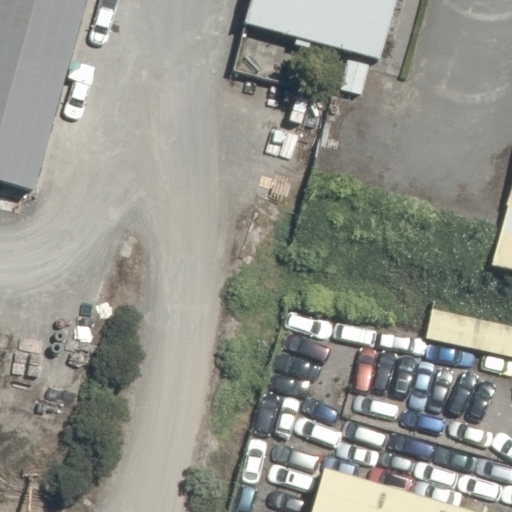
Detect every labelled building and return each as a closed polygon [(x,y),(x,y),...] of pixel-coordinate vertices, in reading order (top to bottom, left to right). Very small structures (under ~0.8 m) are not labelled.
[(0,0),(0,182),(39,193),(91,0),(0,0)] [(254,0),(248,25),(299,39),(297,46),(311,50),(314,43),(383,62),(399,0),(254,0)] [(511,200),(494,265),(511,269),(511,200)] [(511,322),(433,307),(427,337),(511,353),(511,322)] [(471,511),(328,470),(315,511),(471,511)]
